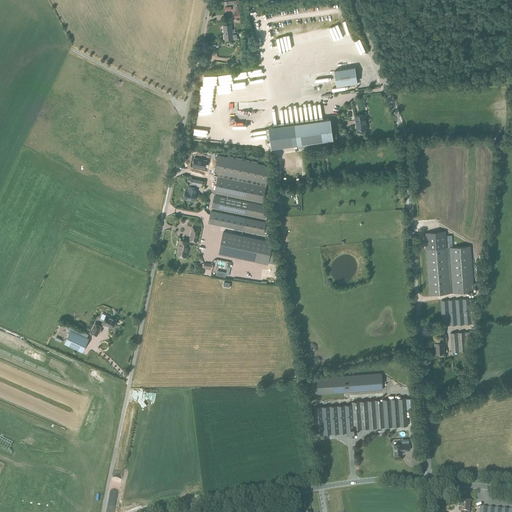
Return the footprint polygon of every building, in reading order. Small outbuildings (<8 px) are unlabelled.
[(249,16),(283,14),(282,0),(279,0),(279,2),(249,4),(249,12),(249,16)] [(231,24),(223,25),(224,33),(232,32),(231,24)] [(232,32),(224,33),(225,40),(237,38),(237,35),(233,35),(232,32)] [(296,49),(290,36),(286,38),(285,36),(282,37),(288,50),(292,48),(292,50),(296,49)] [(281,37),(278,39),(277,38),(274,39),(280,52),(286,50),(281,37)] [(253,47),(259,60),(269,56),(273,55),(274,56),(276,55),(275,53),(279,51),(273,39),(266,42),(265,41),(253,47)] [(350,42),(356,55),(365,52),(360,40),(356,41),(356,40),(350,42)] [(335,71),(337,85),(357,82),(356,75),(357,75),(357,74),(356,74),(355,67),(335,71)] [(210,77),(215,108),(229,106),(223,75),(210,77)] [(365,114),(355,116),(356,130),(367,128),(365,114)] [(333,139),(330,119),(278,126),(281,146),(316,141),(317,145),(327,144),(327,140),(333,139)] [(216,159),(210,193),(260,203),(263,184),(264,185),(266,176),(268,165),(210,154),(210,158),(216,159)] [(205,168),(207,160),(194,158),(193,166),(205,168)] [(203,181),(192,179),(191,185),(202,187),(203,181)] [(184,198),(195,201),(197,188),(189,186),(188,191),(185,190),(184,198)] [(210,208),(238,213),(239,207),(244,207),(244,204),(224,201),(223,204),(211,202),(210,208)] [(209,211),(206,224),(262,235),(265,222),(209,211)] [(442,224),(443,238),(448,238),(448,232),(469,231),(469,223),(442,224)] [(192,230),(190,238),(197,240),(199,232),(192,230)] [(219,254),(267,265),(272,242),(224,232),(219,254)] [(189,242),(180,240),(177,255),(186,257),(189,242)] [(471,246),(426,249),(429,294),(474,291),(471,246)] [(224,268),(224,261),(210,261),(210,263),(201,263),(201,270),(211,270),(211,268),(224,268)] [(474,298),(440,300),(442,321),(442,326),(476,323),(474,298)] [(102,324),(106,325),(109,326),(109,327),(113,329),(117,320),(106,315),(102,324)] [(91,333),(97,336),(101,326),(95,323),(91,333)] [(71,330),(64,343),(82,352),(89,338),(71,330)] [(472,331),(450,333),(451,352),(470,351),(472,331)] [(446,334),(440,335),(440,342),(435,342),(435,353),(444,352),(444,343),(446,343),(446,334)] [(84,372),(86,367),(75,362),(73,367),(84,372)] [(381,373),(312,378),(313,395),(383,390),(381,373)] [(314,408),(316,435),(347,433),(347,436),(355,435),(354,429),(409,425),(408,423),(412,423),(412,417),(408,417),(407,408),(414,408),(414,398),(352,402),(352,405),(314,408)] [(402,450),(409,449),(409,443),(393,444),(394,454),(402,454),(402,450)] [(462,500),(460,511),(511,511),(511,509),(480,507),(479,511),(468,511),(470,501),(462,500)]
